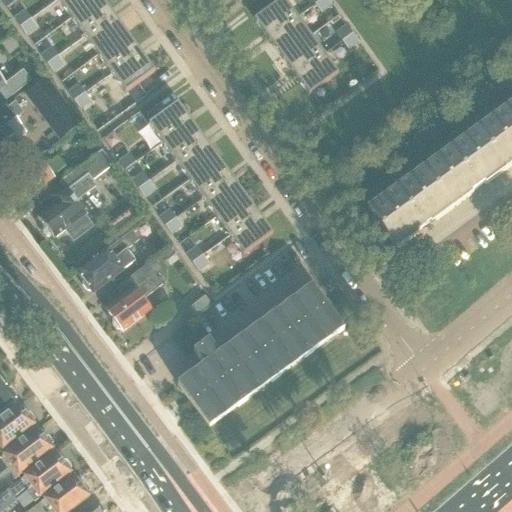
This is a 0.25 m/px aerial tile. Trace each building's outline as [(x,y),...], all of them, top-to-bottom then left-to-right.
[(15,0),(0,0),(6,9),(16,2),(15,0)] [(57,0),(57,1),(70,20),(96,0),(57,0)] [(113,16),(101,0),(96,0),(70,20),(84,38),(113,16)] [(283,0),(281,0),(253,21),(267,40),(297,18),(283,0)] [(326,0),(322,0),(315,6),(321,14),(331,6),(326,0)] [(24,12),(14,20),(20,28),(30,21),(24,12)] [(84,38),(97,57),(127,35),(113,16),(84,38)] [(281,59),(310,37),(297,18),(267,40),(281,59)] [(30,21),(20,28),(26,36),(36,29),(30,21)] [(346,27),(335,34),(342,43),(352,35),(346,27)] [(127,35),(97,57),(110,75),(140,53),(127,35)] [(352,35),(342,43),(348,51),(358,43),(352,35)] [(294,77),(324,55),(310,37),(281,59),(294,77)] [(51,49),(41,57),(47,65),(57,58),(51,49)] [(140,53),(110,75),(125,94),(154,73),(140,53)] [(338,75),(324,55),(294,77),(308,96),(338,75)] [(57,58),(47,65),(53,73),(63,66),(57,58)] [(22,71),(5,85),(0,78),(0,94),(5,101),(31,82),(22,71)] [(62,139),(81,124),(44,76),(25,91),(62,139)] [(78,86),(68,94),(74,102),(84,94),(78,86)] [(84,94),(74,102),(80,110),(90,103),(84,94)] [(161,145),(191,123),(177,104),(147,125),(161,145)] [(511,106),(476,132),(503,169),(511,163),(511,106)] [(0,113),(0,154),(24,135),(5,110),(0,113)] [(161,145),(175,163),(204,142),(191,123),(161,145)] [(476,132),(422,172),(449,209),(503,169),(476,132)] [(175,163),(188,182),(218,160),(204,142),(175,163)] [(55,205),(36,219),(42,227),(40,231),(45,238),(50,237),(52,240),(64,231),(72,242),(93,227),(85,216),(74,202),(95,187),(91,183),(113,167),(101,150),(59,181),(64,188),(50,199),(55,205)] [(128,156),(118,163),(124,171),(135,164),(128,156)] [(23,195),(27,200),(53,180),(51,178),(64,168),(56,158),(43,167),(40,163),(15,183),(17,186),(16,190),(20,195),(23,195)] [(231,179),(218,160),(188,182),(202,200),(231,179)] [(449,209),(422,172),(367,212),(395,249),(449,209)] [(142,174),(132,182),(138,190),(148,183),(142,174)] [(202,200),(215,219),(245,197),(231,179),(202,200)] [(148,183),(138,190),(144,199),(154,191),(148,183)] [(229,237),(258,216),(245,197),(215,219),(229,237)] [(169,211),(159,219),(165,227),(175,220),(169,211)] [(258,216),(229,237),(243,257),(272,235),(258,216)] [(175,220),(165,227),(171,235),(181,228),(175,220)] [(131,232),(76,274),(81,280),(80,284),(86,291),(90,291),(92,294),(135,262),(127,252),(139,242),(131,232)] [(158,236),(152,242),(160,252),(167,247),(158,236)] [(196,248),(186,256),(192,264),(202,257),(196,248)] [(170,250),(161,256),(169,267),(178,260),(170,250)] [(202,257),(192,264),(198,272),(208,265),(202,257)] [(116,289),(123,298),(106,311),(112,319),(111,324),(115,330),(120,330),(122,333),(151,311),(142,300),(162,285),(154,275),(161,270),(153,260),(116,289)] [(343,330),(312,287),(218,355),(207,341),(193,351),(203,366),(177,385),(208,429),(343,330)] [(205,296),(182,313),(189,323),(212,306),(205,296)] [(0,414),(15,402),(14,401),(15,396),(10,390),(6,390),(0,382),(0,414)] [(25,415),(20,407),(0,421),(0,453),(35,427),(33,425),(34,420),(31,415),(25,415)] [(0,458),(0,478),(10,474),(14,480),(52,451),(50,448),(52,444),(47,438),(43,439),(36,431),(0,458)] [(55,455),(8,490),(15,499),(24,492),(32,503),(71,475),(69,473),(70,468),(65,461),(60,462),(55,455)] [(30,511),(72,511),(89,499),(87,497),(89,492),(85,487),(80,487),(74,479),(30,511)]
